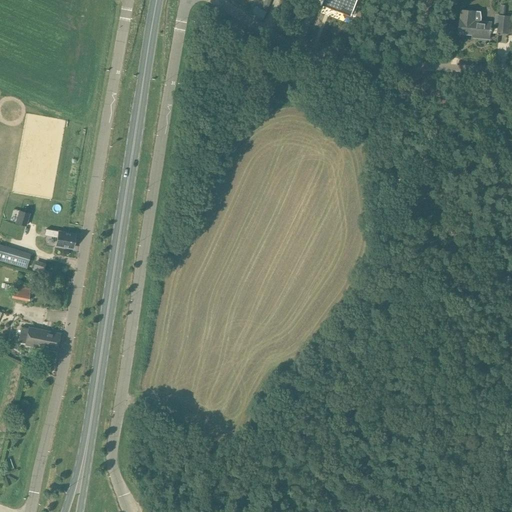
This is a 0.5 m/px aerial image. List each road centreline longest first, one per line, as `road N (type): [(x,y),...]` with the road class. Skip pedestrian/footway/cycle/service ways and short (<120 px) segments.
road 1 (unclassified): [(30,511),(129,0)]
road 2 (unclassified): [(128,511),(112,450),(185,0)]
road 3 (primary): [(81,470),(156,0)]
road 4 (unclassified): [(212,0),(342,63),(511,78)]
